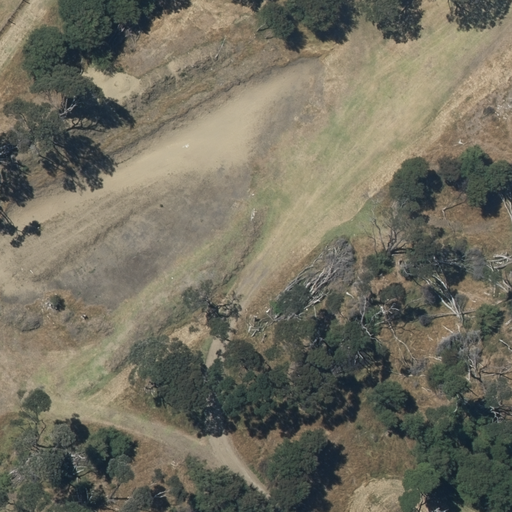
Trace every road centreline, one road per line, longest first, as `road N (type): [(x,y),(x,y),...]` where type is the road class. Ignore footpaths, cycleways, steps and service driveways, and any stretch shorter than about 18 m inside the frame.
road 1 (track): [(484,0),(249,249),(0,482)]
road 2 (track): [(122,367),(272,511)]
